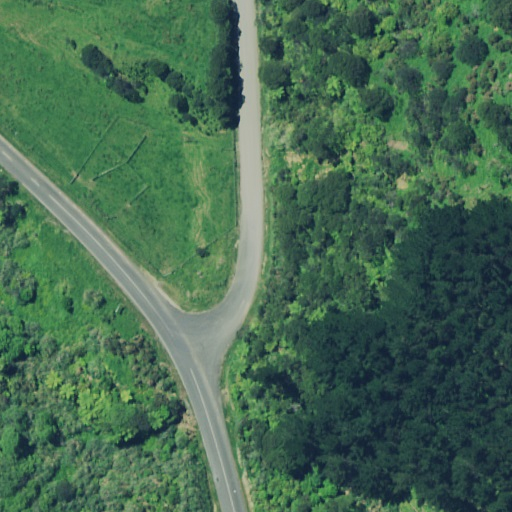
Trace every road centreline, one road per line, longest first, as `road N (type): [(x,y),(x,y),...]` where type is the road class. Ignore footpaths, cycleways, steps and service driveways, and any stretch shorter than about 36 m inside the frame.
road 1 (unclassified): [(194,360),(218,350),(236,269),(233,0)]
road 2 (unclassified): [(0,153),(79,227),(194,360)]
road 3 (unclassified): [(194,360),(241,511)]
